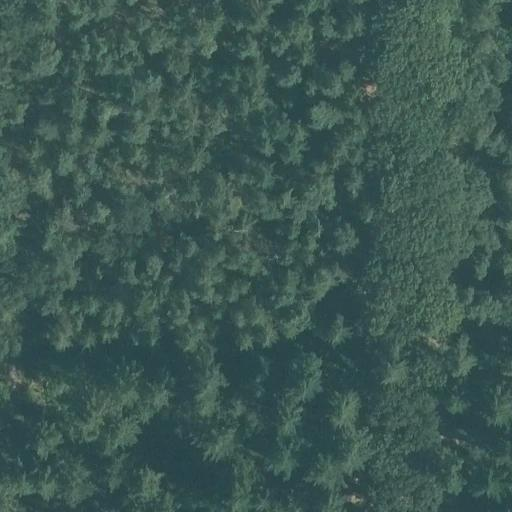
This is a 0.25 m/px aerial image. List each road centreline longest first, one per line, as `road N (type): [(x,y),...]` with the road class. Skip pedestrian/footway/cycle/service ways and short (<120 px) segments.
road 1 (track): [(511,311),(0,348)]
road 2 (track): [(26,0),(12,511)]
road 3 (track): [(407,0),(405,511)]
